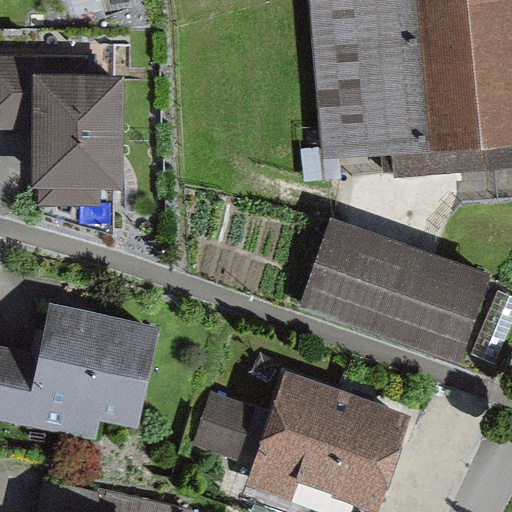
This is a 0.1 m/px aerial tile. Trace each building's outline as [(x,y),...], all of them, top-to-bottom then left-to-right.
[(511,0),(315,0),(329,163),(511,148),(511,0)] [(84,62),(0,61),(0,128),(38,129),(38,209),(100,210),(100,197),(125,197),(125,83),(84,83),(84,62)] [(495,284),(333,224),(300,313),(462,373),(495,284)] [(511,336),(511,298),(499,293),(472,362),(497,373),(511,336)] [(140,437),(162,338),(54,314),(43,362),(0,352),(0,425),(99,447),(103,429),(140,437)] [(382,511),(414,426),(287,380),(252,477),(348,511),(382,511)] [(258,413),(211,397),(193,451),(241,467),(258,413)] [(39,511),(177,511),(46,483),(39,511)]
